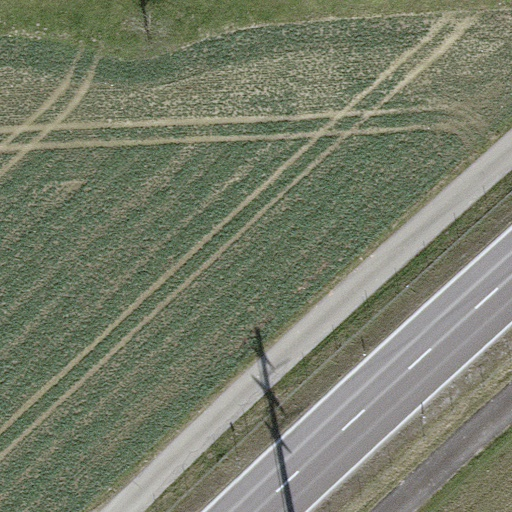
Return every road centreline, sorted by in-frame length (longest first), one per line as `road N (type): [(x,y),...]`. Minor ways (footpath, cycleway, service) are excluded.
road 1 (track): [(511,143),(127,511)]
road 2 (primary): [(266,511),(511,286)]
road 3 (unclassified): [(393,511),(511,404)]
